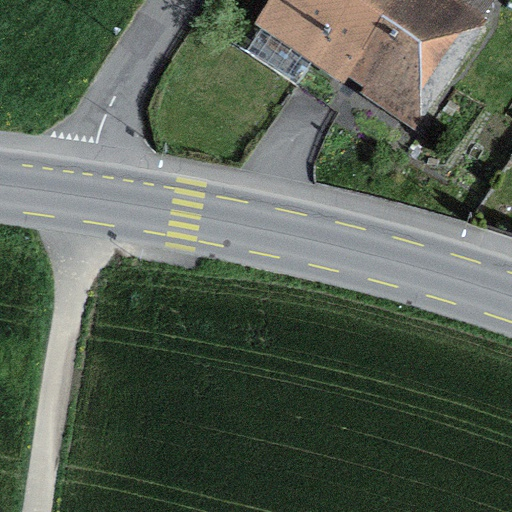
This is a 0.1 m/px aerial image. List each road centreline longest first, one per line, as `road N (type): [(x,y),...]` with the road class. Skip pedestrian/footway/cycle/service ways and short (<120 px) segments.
road 1 (primary): [(84,197),(288,234),(511,298)]
road 2 (track): [(36,511),(84,197)]
road 3 (residential): [(84,197),(105,113),(173,0)]
